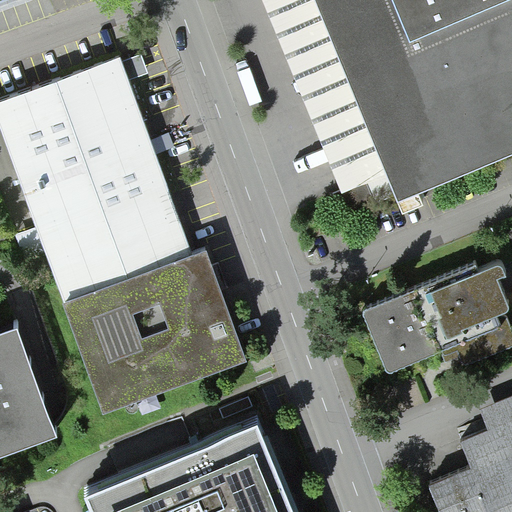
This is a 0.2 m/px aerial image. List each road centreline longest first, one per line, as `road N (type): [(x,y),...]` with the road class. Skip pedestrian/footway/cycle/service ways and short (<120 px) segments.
road 1 (residential): [(177,0),(364,511)]
road 2 (unknown): [(343,453),(511,388)]
